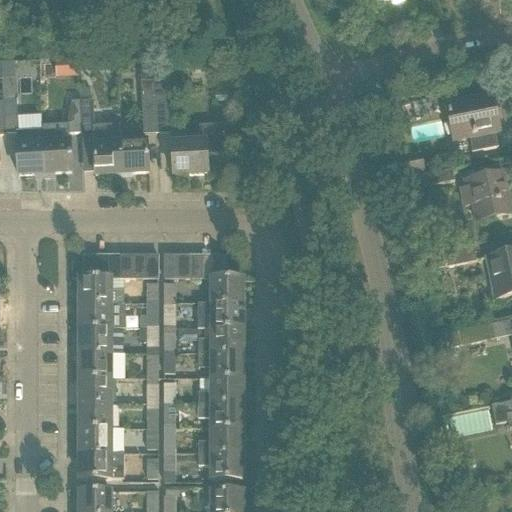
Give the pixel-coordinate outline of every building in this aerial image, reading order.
[(370,0),(375,14),(380,12),(381,14),(386,13),(385,11),(406,4),(404,0),(370,0)] [(13,63),(1,63),(2,79),(14,78),(13,63)] [(157,135),(153,82),(141,82),(144,135),(157,135)] [(169,134),(167,102),(166,82),(153,82),(157,135),(169,134)] [(497,149),(494,134),(499,133),(492,97),(446,106),(453,142),(469,139),(472,154),(497,149)] [(92,102),(79,103),(80,119),(93,118),(92,102)] [(16,103),(4,103),(6,135),(15,134),(18,134),(18,133),(16,103)] [(66,125),(66,127),(67,136),(69,135),(81,135),(80,119),(79,103),(71,103),(66,125)] [(381,116),(387,147),(402,145),(396,113),(381,116)] [(93,118),(80,119),(81,135),(82,139),(93,139),(95,178),(122,176),(119,126),(94,128),(93,118)] [(66,125),(41,127),(41,131),(43,131),(46,180),(49,179),(49,176),(54,175),(71,174),(69,143),(69,135),(67,136),(66,127),(66,125)] [(132,125),(119,126),(122,176),(131,176),(148,174),(146,144),(133,145),(132,125)] [(226,155),(224,126),(199,127),(200,144),(171,145),(173,178),(207,176),(206,156),(226,155)] [(18,134),(15,134),(16,146),(18,178),(34,177),(40,176),(40,180),(46,180),(43,131),(41,131),(30,132),(18,133),(18,134)] [(407,158),(392,161),(395,178),(423,173),(421,161),(408,164),(407,158)] [(426,196),(425,189),(454,183),(452,171),(406,181),(409,199),(426,196)] [(464,183),(466,192),(461,193),(464,207),(472,206),(476,223),(511,216),(507,194),(505,195),(501,175),(464,183)] [(473,248),(442,254),(445,269),(476,263),(473,248)] [(496,300),(511,297),(511,254),(488,259),(496,300)] [(95,281),(95,257),(83,257),(83,280),(95,281)] [(108,258),(95,257),(95,281),(108,281),(108,258)] [(108,281),(110,281),(120,281),(120,258),(108,258),(108,281)] [(120,258),(120,281),(133,281),(133,258),(120,258)] [(133,258),(133,281),(145,281),(145,258),(133,258)] [(145,258),(145,281),(158,281),(158,258),(145,258)] [(176,281),(176,258),(164,258),(164,281),(176,281)] [(176,258),(176,281),(189,281),(189,258),(176,258)] [(189,258),(189,281),(201,281),(201,258),(189,258)] [(214,281),(214,258),(201,258),(201,281),(211,281),(214,281)] [(227,258),(214,258),(214,281),(226,281),(227,258)] [(79,280),(79,305),(123,305),(123,293),(110,293),(110,281),(108,281),(95,281),(83,280),(79,280)] [(211,281),(211,305),(242,306),(242,281),(226,281),(214,281),(211,281)] [(147,306),(158,305),(158,286),(147,285),(147,306)] [(169,308),(175,307),(175,286),(164,285),(164,304),(169,303),(169,308)] [(164,304),(164,325),(164,331),(175,331),(175,307),(169,308),(169,303),(164,304)] [(79,305),(79,331),(110,331),(125,331),(125,306),(123,306),(123,305),(79,305)] [(147,311),(147,329),(152,329),(152,333),(158,333),(158,305),(147,306),(147,311)] [(242,306),(211,305),(201,305),(201,321),(211,321),(211,331),(242,331),(242,306)] [(499,325),(458,333),(461,347),(502,339),(499,325)] [(147,351),(158,351),(158,333),(152,333),(152,329),(147,329),(147,351)] [(110,331),(79,331),(79,356),(110,356),(110,331)] [(175,331),(164,331),(164,354),(169,354),(169,358),(175,358),(175,331)] [(211,331),(211,342),(198,342),(198,356),(242,356),(242,331),(211,331)] [(175,376),(175,358),(169,358),(169,354),(164,354),(164,376),(175,376)] [(79,356),(79,381),(110,381),(110,356),(79,356)] [(242,356),(198,356),(198,370),(211,370),(211,381),(242,381),(242,356)] [(152,383),(158,383),(158,361),(147,361),(147,379),(152,379),(152,383)] [(152,379),(147,379),(147,406),(158,406),(158,383),(152,383),(152,379)] [(79,381),(79,406),(110,406),(110,381),(79,381)] [(211,381),(211,391),(198,391),(198,406),(211,406),(242,406),(242,381),(211,381)] [(169,408),(175,408),(175,386),(164,386),(164,404),(169,404),(169,408)] [(511,402),(491,407),(495,427),(511,423),(511,402)] [(164,404),(164,426),(164,431),(175,431),(175,408),(169,408),(169,404),(164,404)] [(79,406),(79,431),(110,431),(110,406),(79,406)] [(147,411),(147,429),(152,429),(152,433),(158,433),(158,406),(147,406),(147,411)] [(242,406),(211,406),(198,406),(198,421),(211,421),(211,431),(242,431),(242,406)] [(152,429),(147,429),(147,451),(158,451),(158,433),(152,433),(152,429)] [(110,431),(79,431),(79,456),(110,456),(110,431)] [(175,431),(164,431),(164,454),(169,454),(169,458),(175,458),(175,431)] [(198,444),(198,457),(242,457),(242,431),(211,431),(211,444),(198,444)] [(164,454),(164,476),(164,485),(175,485),(175,458),(169,458),(169,454),(164,454)] [(110,456),(79,456),(79,482),(123,482),(123,456),(110,456)] [(242,457),(198,457),(198,468),(211,468),(211,482),(242,482),(242,457)] [(158,462),(147,462),(147,482),(158,482),(158,462)] [(79,511),(110,511),(110,494),(79,494),(79,511)] [(147,494),(146,511),(157,511),(158,494),(147,494)] [(211,511),(242,511),(242,494),(211,494),(211,511)] [(164,499),(163,511),(174,511),(175,499),(164,499)]
